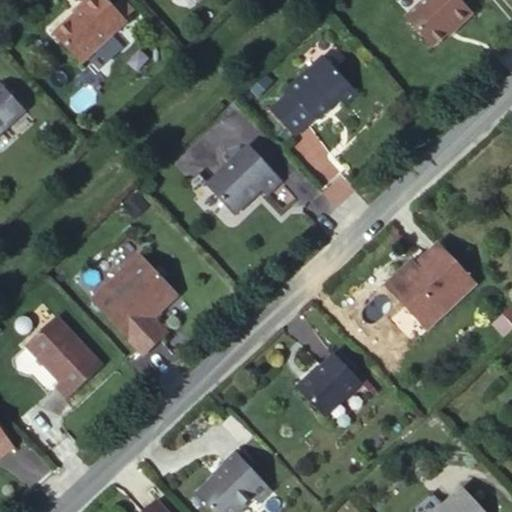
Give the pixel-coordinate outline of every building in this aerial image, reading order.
[(72,59),(117,20),(100,0),(70,0),(74,4),(46,30),(72,59)] [(439,39),(467,13),(454,0),(415,0),(397,18),(420,43),(433,33),(439,39)] [(335,104),(349,90),(313,52),(276,84),(281,90),(260,109),(285,136),(306,116),(309,119),(330,97),(335,104)] [(0,121),(17,106),(0,86),(0,121)] [(261,195),(277,181),(244,144),(204,180),(230,209),(254,186),(261,195)] [(425,326),(473,282),(438,243),(416,265),(408,257),(384,281),(425,326)] [(146,318),(174,296),(139,258),(118,278),(111,270),(84,295),(138,353),(159,333),(146,318)] [(504,335),(511,325),(511,305),(509,303),(491,323),(504,335)] [(63,401),(99,368),(50,315),(20,342),(55,380),(49,385),(63,401)] [(322,413),(360,379),(335,354),(314,374),(309,367),(293,382),(322,413)] [(256,499),(269,487),(230,446),(217,458),(223,464),(193,491),(213,511),(226,511),(248,492),(256,499)] [(478,511),(455,487),(428,511),(478,511)] [(424,492),(403,511),(428,511),(436,504),(424,492)] [(164,511),(152,498),(137,511),(164,511)]
